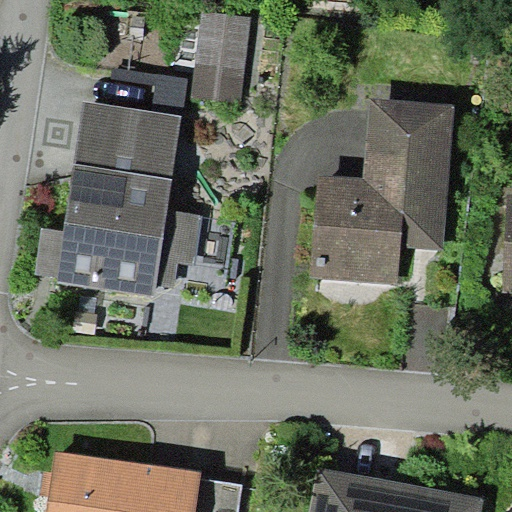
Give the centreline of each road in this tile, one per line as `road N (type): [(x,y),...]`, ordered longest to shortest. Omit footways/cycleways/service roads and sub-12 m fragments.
road 1 (residential): [(0,400),(149,394),(511,418)]
road 2 (residential): [(0,176),(23,0)]
